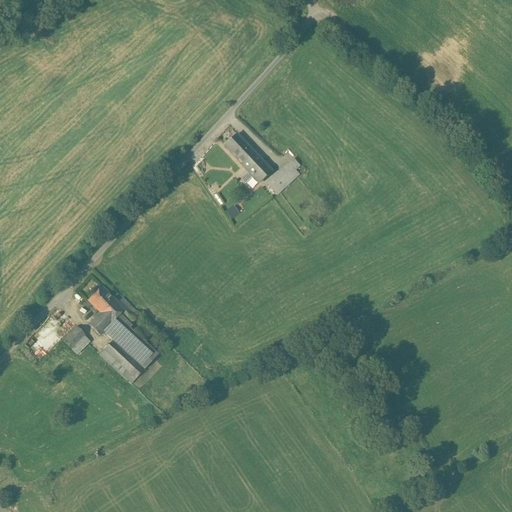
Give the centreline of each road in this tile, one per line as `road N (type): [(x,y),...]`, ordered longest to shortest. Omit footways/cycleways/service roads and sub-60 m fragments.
road 1 (residential): [(0,358),(317,9)]
road 2 (residential): [(317,9),(437,106),(511,188)]
